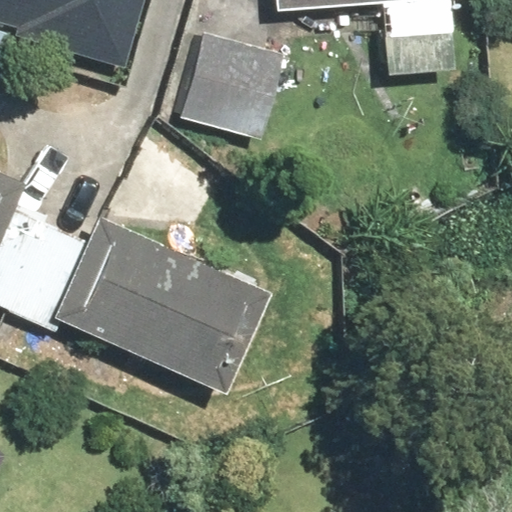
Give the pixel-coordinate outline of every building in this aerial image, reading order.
[(0,0),(0,13),(120,49),(134,0),(0,0)] [(256,0),(258,16),(446,3),(445,0),(256,0)] [(266,57),(187,33),(167,99),(246,123),(266,57)] [(0,183),(0,215),(12,189),(0,183)] [(87,219),(38,320),(204,399),(252,298),(87,219)]
